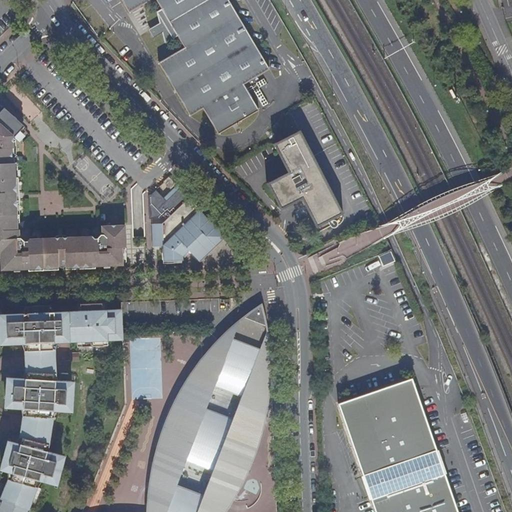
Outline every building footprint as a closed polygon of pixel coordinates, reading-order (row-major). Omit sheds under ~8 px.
[(122,0),(130,13),(151,0),(157,0),(163,9),(157,12),(160,23),(161,25),(162,24),(165,31),(163,32),(163,34),(166,44),(179,36),(185,48),(159,63),(190,116),(204,108),(219,134),(259,111),(244,84),(270,69),(228,0),(122,0)] [(511,0),(493,0),(504,23),(511,21),(511,0)] [(165,31),(162,24),(161,25),(160,23),(153,27),(159,36),(163,34),(163,32),(165,31)] [(0,259),(1,271),(34,270),(37,272),(43,272),(43,266),(50,266),(51,267),(52,267),(52,269),(71,268),(73,270),(86,269),(88,267),(122,266),(122,248),(126,248),(125,225),(101,227),(102,235),(100,235),(97,238),(97,241),(94,241),(94,238),(92,237),(66,237),(64,239),(63,238),(58,238),(56,240),(54,238),(28,239),(26,241),(27,244),(24,244),(23,241),(20,239),(17,238),(16,216),(19,215),(18,200),(16,200),(16,192),(18,193),(17,178),(15,178),(14,159),(11,156),(13,153),(13,142),(10,141),(23,126),(5,109),(0,114),(0,259)] [(273,145),(288,172),(282,176),(295,203),(302,199),(316,228),(344,215),(300,130),(273,145)] [(281,210),(295,203),(282,176),(267,184),(281,210)] [(169,177),(164,182),(170,190),(175,185),(169,177)] [(161,206),(150,195),(148,197),(149,219),(159,219),(166,212),(170,216),(163,224),(152,224),(153,246),(164,246),(164,249),(162,249),(163,264),(181,263),(181,257),(188,250),(200,262),(226,237),(176,186),(171,191),(174,194),(166,201),(161,206)] [(155,190),(150,195),(161,206),(166,201),(155,190)] [(390,251),(378,256),(383,266),(395,260),(390,251)] [(0,321),(0,337),(2,337),(2,345),(22,344),(26,344),(27,350),(24,350),(24,358),(55,357),(55,349),(52,349),(52,342),(57,342),(62,342),(62,340),(69,340),(69,342),(77,342),(77,346),(107,345),(107,340),(122,340),(121,330),(121,309),(106,310),(106,303),(76,304),(75,311),(68,311),(68,314),(62,315),(62,311),(53,312),(53,305),(22,306),(22,313),(1,314),(0,321)] [(147,510),(146,511),(224,511),(228,507),(239,489),(247,471),(233,464),(235,457),(228,454),(232,442),(240,445),(243,437),(258,443),(262,430),(265,417),(269,394),(270,371),(270,359),(265,322),(261,305),(241,319),(227,331),(219,339),(208,351),(196,365),(185,381),(175,399),(198,410),(181,454),(157,448),(151,473),(148,494),(147,510)] [(70,361),(80,360),(79,352),(69,353),(70,361)] [(55,357),(24,358),(24,365),(55,366),(55,357)] [(2,493),(0,497),(0,498),(29,510),(37,487),(34,486),(37,480),(41,481),(55,485),(56,477),(59,478),(63,463),(61,462),(62,455),(49,452),(44,451),(46,445),(49,445),(52,418),(50,417),(50,410),(54,411),(70,412),(70,404),(72,404),(73,389),(71,389),(72,381),(57,380),(52,381),(53,374),(55,374),(55,366),(24,365),(25,372),(28,372),(27,379),(24,379),(8,378),(8,385),(6,385),(5,400),(7,400),(7,408),(21,409),(26,409),(26,416),(22,416),(21,423),(26,423),(25,430),(20,429),(19,437),(22,437),(20,444),(16,443),(10,441),(8,448),(5,448),(1,463),(3,463),(1,471),(8,472),(12,473),(10,480),(7,479),(2,493)] [(375,511),(456,511),(426,422),(411,380),(339,404),(352,442),(375,511)] [(161,432),(157,448),(181,454),(198,410),(175,399),(169,412),(164,425),(161,432)] [(247,471),(258,443),(243,437),(240,445),(232,442),(228,454),(235,457),(233,464),(247,471)] [(28,511),(29,510),(0,498),(0,511),(28,511)]
